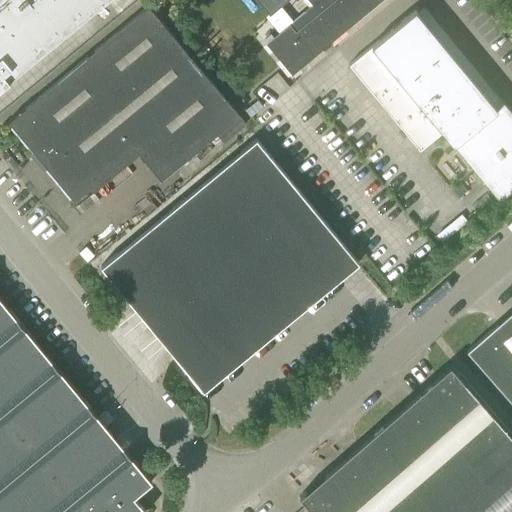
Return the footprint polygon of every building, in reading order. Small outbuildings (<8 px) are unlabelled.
[(0,0),(0,87),(107,0),(0,0)] [(259,0),(270,12),(283,0),(259,0)] [(380,0),(307,0),(312,4),(266,43),(292,74),(380,0)] [(7,120),(71,198),(133,147),(157,177),(213,130),(223,142),(244,125),(147,6),(7,120)] [(442,130),(498,198),(511,186),(511,114),(488,85),(482,90),(414,7),(370,43),(372,45),(349,64),(419,149),(442,130)] [(98,265),(200,390),(356,262),(254,138),(98,265)] [(106,425),(98,416),(95,418),(0,303),(0,511),(143,511),(130,495),(147,480),(103,427),(106,425)] [(511,308),(466,348),(511,401),(511,308)] [(356,443),(298,494),(308,506),(312,511),(511,511),(511,437),(449,365),(448,364),(435,375),(397,408),(356,443)]
